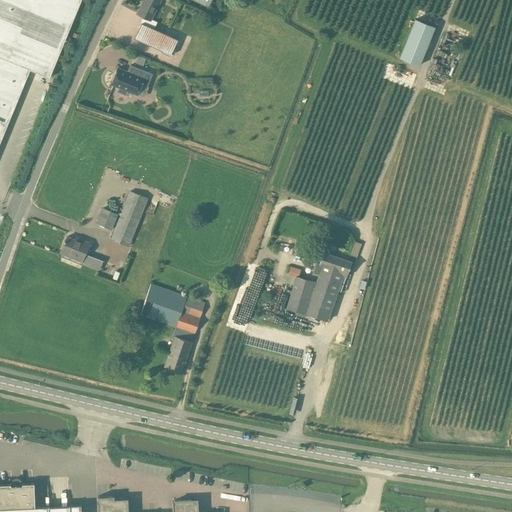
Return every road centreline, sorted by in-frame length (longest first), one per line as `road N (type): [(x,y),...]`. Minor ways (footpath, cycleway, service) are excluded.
road 1 (tertiary): [(511,484),(295,450),(0,383)]
road 2 (unclassified): [(0,272),(64,107),(117,0)]
road 3 (track): [(453,0),(365,230)]
